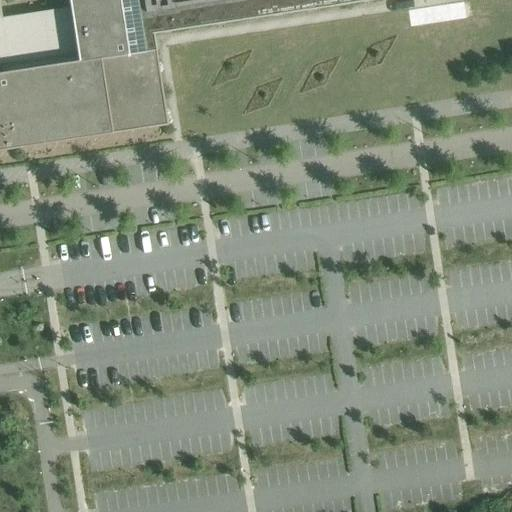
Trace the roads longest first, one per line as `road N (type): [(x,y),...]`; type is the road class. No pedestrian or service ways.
road 1 (unclassified): [(336,166),(0,218)]
road 2 (unclassified): [(336,166),(511,140)]
